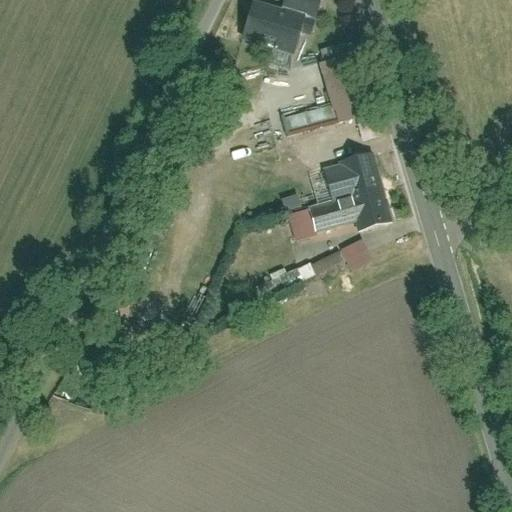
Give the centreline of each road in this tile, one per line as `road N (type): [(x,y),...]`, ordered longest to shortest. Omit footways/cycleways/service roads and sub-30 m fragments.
road 1 (residential): [(223,0),(0,466)]
road 2 (tertiary): [(439,240),(511,489)]
road 3 (tertiary): [(368,0),(439,240)]
